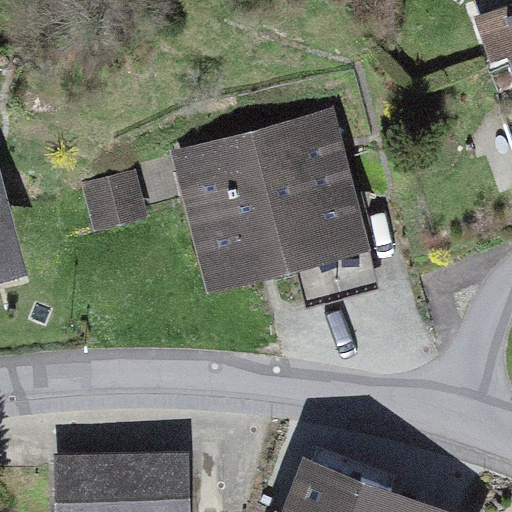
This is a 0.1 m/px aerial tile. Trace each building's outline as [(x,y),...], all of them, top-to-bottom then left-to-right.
[(336,92),(195,129),(229,253),(369,216),(336,92)] [(9,137),(0,139),(0,259),(37,250),(9,137)] [(132,166),(95,179),(110,221),(146,208),(132,166)] [(186,511),(187,440),(65,440),(64,511),(186,511)] [(483,511),(485,509),(347,460),(328,511),(483,511)]
